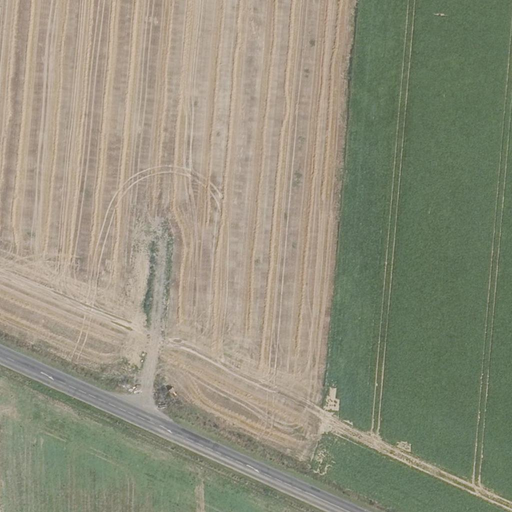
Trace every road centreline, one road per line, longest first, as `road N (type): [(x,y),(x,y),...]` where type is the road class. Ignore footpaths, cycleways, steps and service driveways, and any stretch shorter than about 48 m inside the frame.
road 1 (primary): [(141,418),(349,511)]
road 2 (primary): [(141,418),(0,354)]
